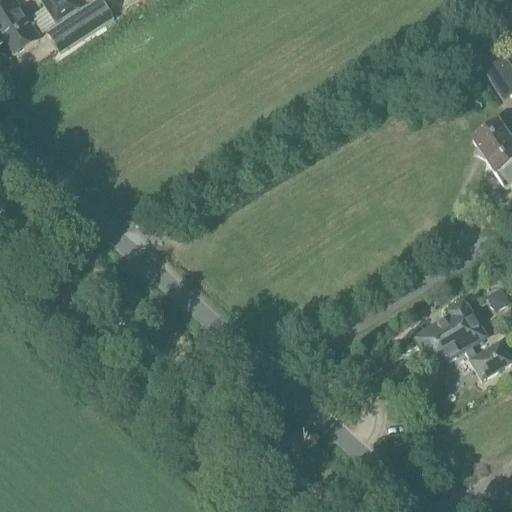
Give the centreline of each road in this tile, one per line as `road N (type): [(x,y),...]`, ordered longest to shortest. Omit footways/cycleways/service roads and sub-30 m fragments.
road 1 (unknown): [(135,256),(408,72),(511,12)]
road 2 (unknown): [(307,511),(0,249)]
road 3 (tertiary): [(283,387),(0,136)]
road 4 (unclassified): [(283,387),(511,243)]
road 5 (tertiary): [(422,511),(283,387)]
